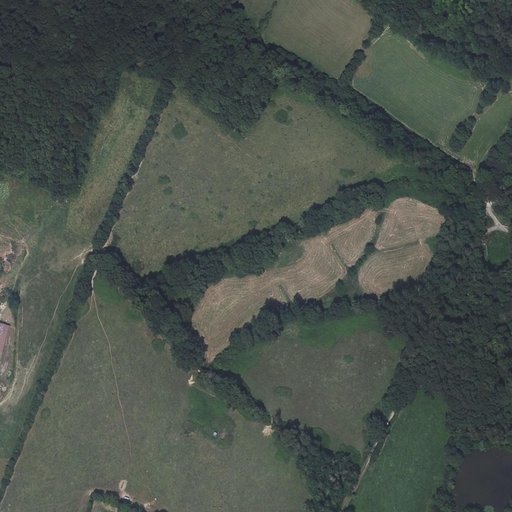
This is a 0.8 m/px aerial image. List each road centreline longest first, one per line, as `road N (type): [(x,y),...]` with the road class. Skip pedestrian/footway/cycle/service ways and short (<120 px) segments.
road 1 (track): [(476,187),(481,246),(342,511)]
road 2 (track): [(476,187),(467,168),(333,80)]
